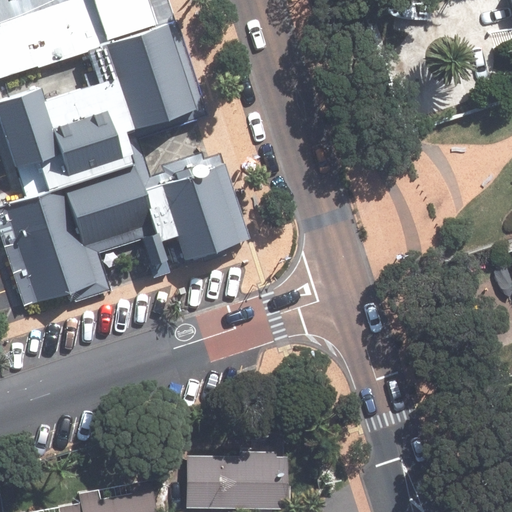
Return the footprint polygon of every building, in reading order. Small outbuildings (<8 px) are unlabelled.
[(0,0),(0,77),(96,46),(147,29),(137,0),(0,0)] [(0,135),(21,200),(128,163),(118,134),(186,111),(157,27),(148,30),(147,29),(96,46),(108,80),(36,104),(32,92),(0,102),(0,135)] [(128,163),(21,200),(0,206),(0,241),(21,305),(92,281),(97,295),(107,291),(94,256),(149,237),(151,244),(168,238),(177,264),(239,243),(214,167),(137,193),(128,163)] [(182,504),(255,504),(254,511),(268,511),(268,504),(282,505),(282,453),(271,453),(271,449),(235,448),(235,452),(183,452),(182,504)] [(77,500),(79,511),(154,511),(148,478),(76,491),(77,500)] [(79,511),(77,500),(11,511),(79,511)]
